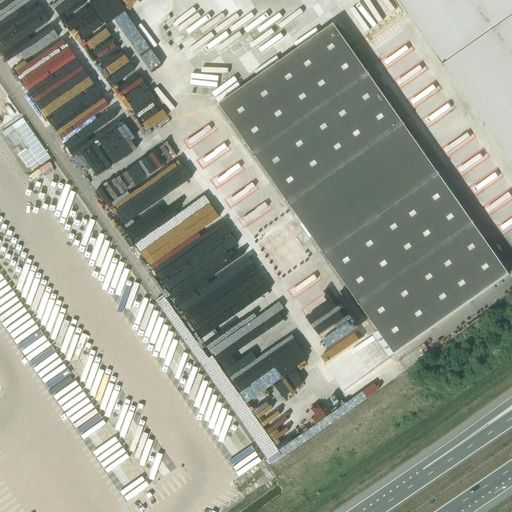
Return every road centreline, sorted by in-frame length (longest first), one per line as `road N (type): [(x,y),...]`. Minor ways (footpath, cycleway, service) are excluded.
road 1 (unknown): [(175,124),(84,190),(83,203),(256,449)]
road 2 (unknown): [(175,124),(216,200),(342,375)]
road 3 (unknown): [(391,0),(511,168)]
road 4 (unknown): [(335,1),(212,101),(177,111)]
road 5 (unknown): [(177,111),(129,33),(127,13),(143,0)]
